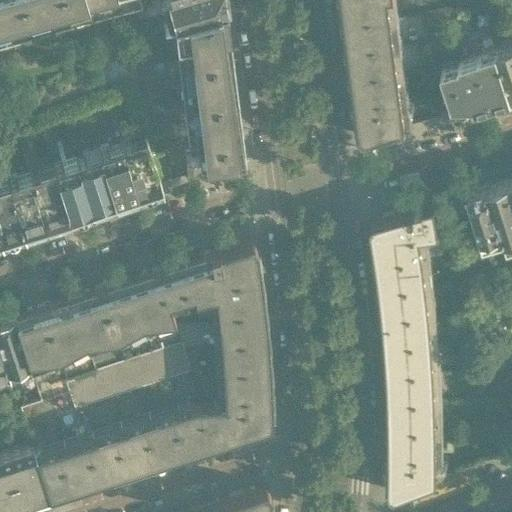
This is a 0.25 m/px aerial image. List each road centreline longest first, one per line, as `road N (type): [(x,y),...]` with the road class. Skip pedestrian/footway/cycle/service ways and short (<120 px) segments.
road 1 (residential): [(359,511),(360,385),(339,177)]
road 2 (residential): [(275,182),(0,271)]
road 3 (residential): [(275,182),(293,445)]
road 4 (residential): [(293,445),(87,511)]
road 5 (residential): [(252,0),(275,182)]
road 6 (residential): [(511,132),(371,176),(339,177)]
road 7 (residential): [(339,177),(316,0)]
